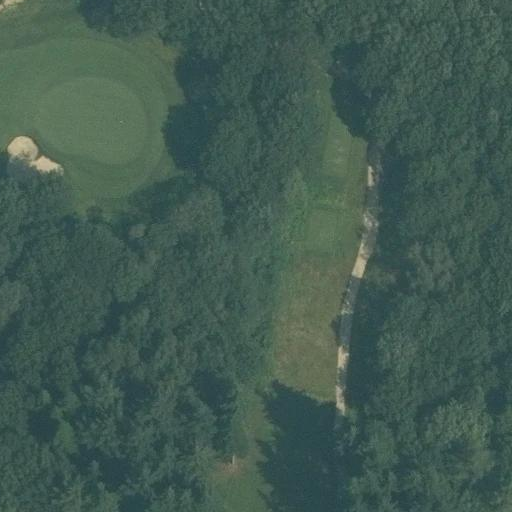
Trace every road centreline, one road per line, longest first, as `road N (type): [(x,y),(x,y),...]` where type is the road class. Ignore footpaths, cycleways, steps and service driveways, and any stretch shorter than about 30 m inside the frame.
road 1 (track): [(346,511),(346,406),(370,102),(165,0)]
road 2 (track): [(511,37),(442,18),(369,20),(327,81)]
